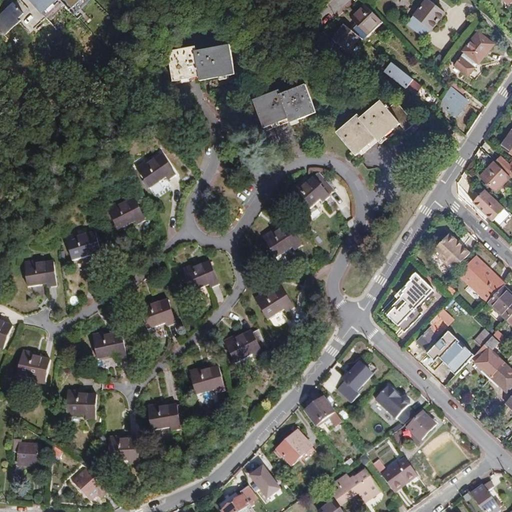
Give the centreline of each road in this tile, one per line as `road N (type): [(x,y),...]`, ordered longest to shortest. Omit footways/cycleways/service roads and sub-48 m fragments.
road 1 (residential): [(147,511),(207,484),(356,319)]
road 2 (residential): [(356,319),(500,456)]
road 3 (residential): [(356,319),(439,191)]
road 4 (residential): [(439,191),(511,83)]
